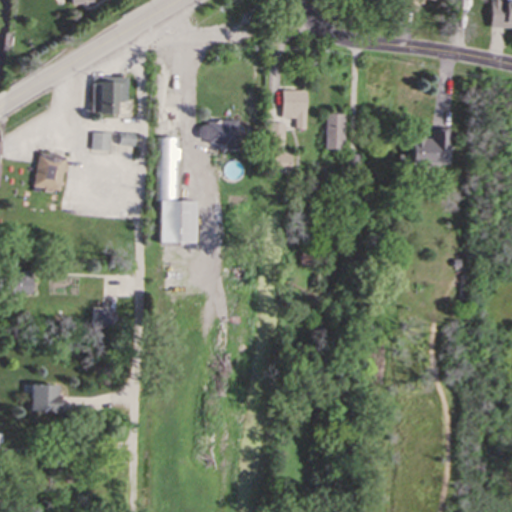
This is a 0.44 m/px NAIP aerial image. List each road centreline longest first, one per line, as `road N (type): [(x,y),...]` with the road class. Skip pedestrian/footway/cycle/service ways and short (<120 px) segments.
road 1 (residential): [(139,33),(136,511)]
road 2 (residential): [(298,0),(334,39),(511,68)]
road 3 (tertiary): [(188,0),(0,119)]
